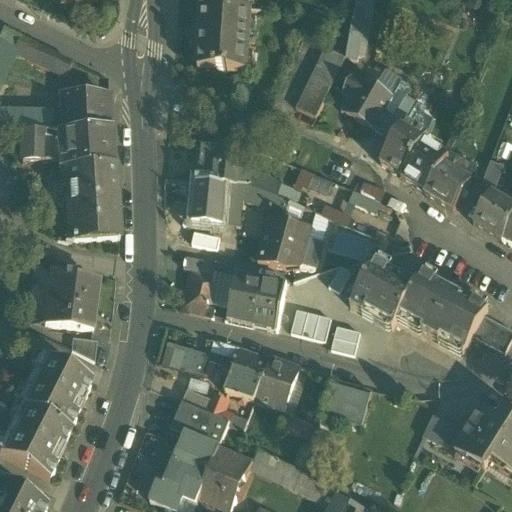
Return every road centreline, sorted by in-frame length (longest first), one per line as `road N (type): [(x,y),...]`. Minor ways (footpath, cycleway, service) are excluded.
road 1 (residential): [(141,315),(428,393),(471,394),(511,373)]
road 2 (residential): [(140,80),(233,114),(271,118),(366,160)]
road 3 (tertiary): [(141,315),(140,80)]
road 4 (tertiary): [(80,511),(127,393),(141,315)]
road 5 (residential): [(0,14),(140,80)]
